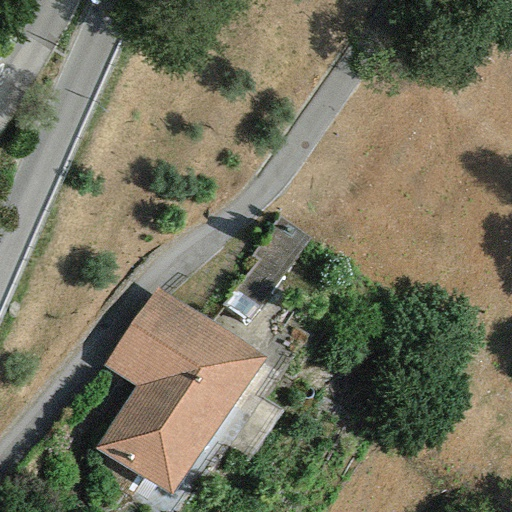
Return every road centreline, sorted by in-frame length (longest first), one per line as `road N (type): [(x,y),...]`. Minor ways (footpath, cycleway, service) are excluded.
road 1 (residential): [(0,462),(135,297),(262,188),(391,0)]
road 2 (tertiary): [(114,0),(0,260)]
